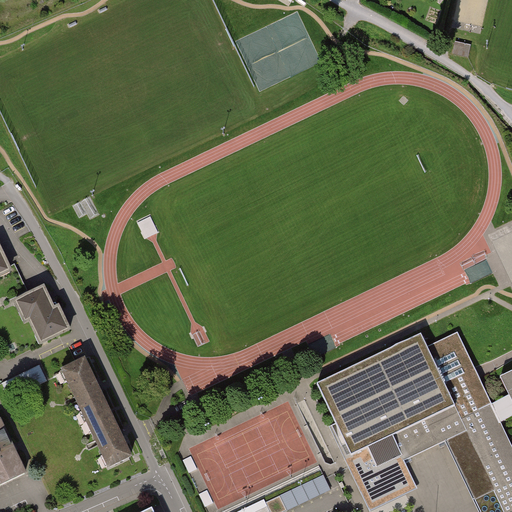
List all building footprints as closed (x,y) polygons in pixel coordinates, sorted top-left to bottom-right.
[(472,47),(456,42),(452,54),(469,58),(472,47)] [(155,215),(141,221),(147,237),(161,231),(155,215)] [(0,278),(10,273),(0,251),(0,278)] [(50,304),(41,287),(13,301),(20,317),(26,314),(42,346),(70,332),(55,301),(50,304)] [(421,335),(317,385),(351,456),(344,459),(369,510),(417,487),(404,461),(447,441),(480,511),(511,511),(511,445),(502,424),(492,404),(458,333),(427,348),(421,335)] [(131,458),(83,361),(59,372),(106,470),(131,458)] [(49,381),(41,366),(4,384),(11,399),(49,381)] [(511,372),(501,378),(509,396),(511,401),(511,372)] [(511,401),(509,396),(492,404),(502,424),(511,419),(511,401)] [(0,481),(26,469),(0,415),(0,481)] [(285,511),(330,491),(323,476),(266,503),(269,511),(285,511)]
